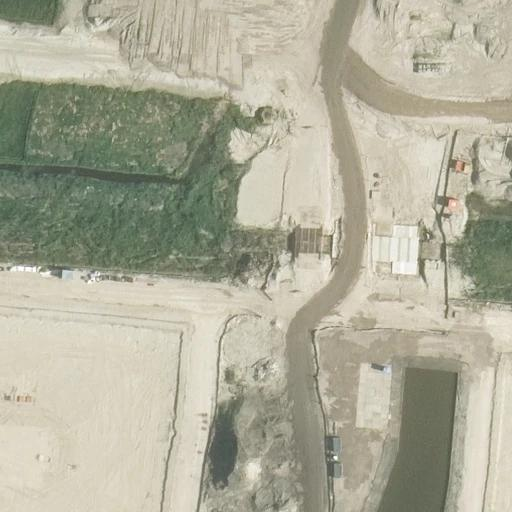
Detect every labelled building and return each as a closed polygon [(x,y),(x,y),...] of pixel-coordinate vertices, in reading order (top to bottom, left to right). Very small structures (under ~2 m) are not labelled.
[(0,376),(11,377),(14,337),(6,337),(6,333),(0,332),(0,376)] [(14,337),(11,377),(35,379),(37,339),(14,337)] [(37,339),(35,379),(57,380),(57,376),(65,377),(66,352),(59,352),(60,341),(37,339)] [(132,343),(128,384),(159,387),(161,359),(153,358),(155,345),(152,344),(152,341),(138,340),(137,343),(132,343)] [(109,341),(105,382),(128,384),(132,343),(109,341)] [(9,408),(8,420),(20,421),(21,409),(9,408)] [(159,409),(158,421),(170,422),(171,410),(159,409)] [(62,411),(61,423),(73,424),(74,412),(62,411)] [(74,412),(73,424),(85,425),(86,413),(74,412)] [(105,442),(103,477),(131,478),(131,469),(145,470),(145,467),(149,467),(150,449),(146,449),(147,444),(105,442)] [(59,474),(58,485),(70,487),(71,475),(59,474)] [(58,485),(57,497),(69,499),(70,487),(58,485)]
